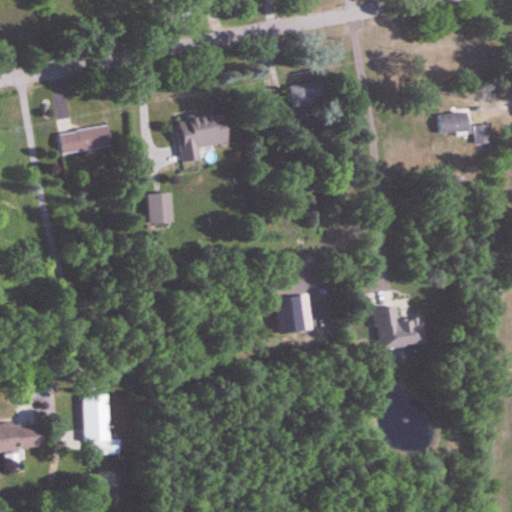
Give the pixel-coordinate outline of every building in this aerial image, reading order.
[(292,108),(325,103),(322,81),(289,87),(292,108)] [(181,162),(199,160),(197,147),(226,144),(223,113),(176,118),(181,162)] [(438,135),(467,135),(467,114),(438,114),(438,135)] [(60,154),(109,147),(106,127),(57,133),(60,154)] [(424,346),(421,319),(396,322),(394,307),(373,310),(377,350),(424,346)] [(83,443),(89,443),(90,457),(119,456),(119,440),(108,440),(107,396),(82,396),(83,443)] [(0,452),(43,449),(41,422),(0,425),(0,452)]
